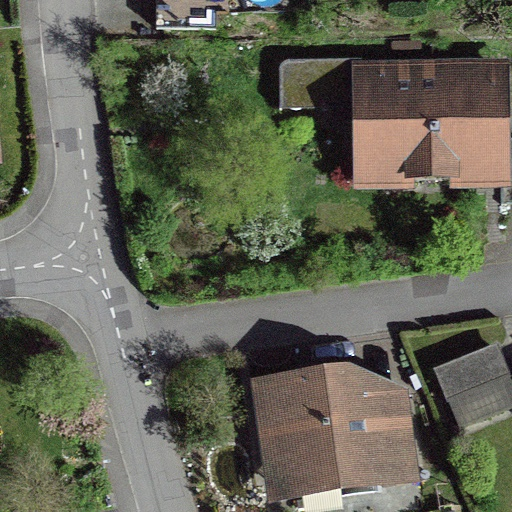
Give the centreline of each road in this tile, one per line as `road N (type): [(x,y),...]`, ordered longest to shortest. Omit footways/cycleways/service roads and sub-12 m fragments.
road 1 (residential): [(111,355),(511,296)]
road 2 (residential): [(87,273),(60,0)]
road 3 (residential): [(159,511),(111,355)]
